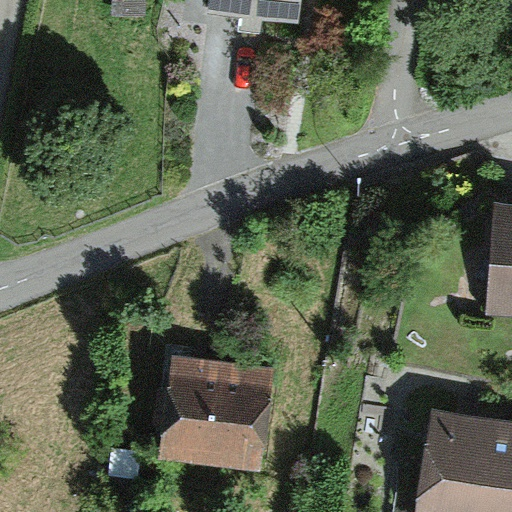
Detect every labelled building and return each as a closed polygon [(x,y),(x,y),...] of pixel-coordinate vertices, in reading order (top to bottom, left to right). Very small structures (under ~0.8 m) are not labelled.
[(146,9),(146,0),(112,0),(113,11),(146,9)] [(298,0),(221,0),(296,12),(298,0)] [(480,306),(511,307),(511,219),(466,217),(462,297),(480,298),(480,306)] [(254,455),(260,369),(166,362),(160,448),(254,455)] [(511,511),(511,425),(430,412),(414,511),(511,511)] [(116,511),(121,449),(96,447),(90,511),(116,511)]
